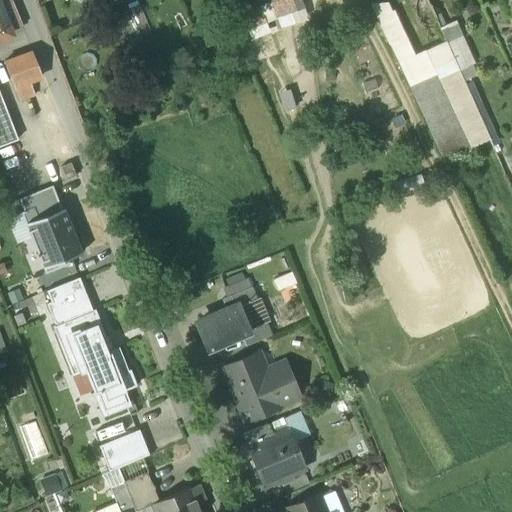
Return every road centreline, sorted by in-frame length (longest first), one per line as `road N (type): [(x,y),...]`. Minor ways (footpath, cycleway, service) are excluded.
road 1 (residential): [(23,0),(227,511)]
road 2 (track): [(511,313),(360,11),(329,0)]
